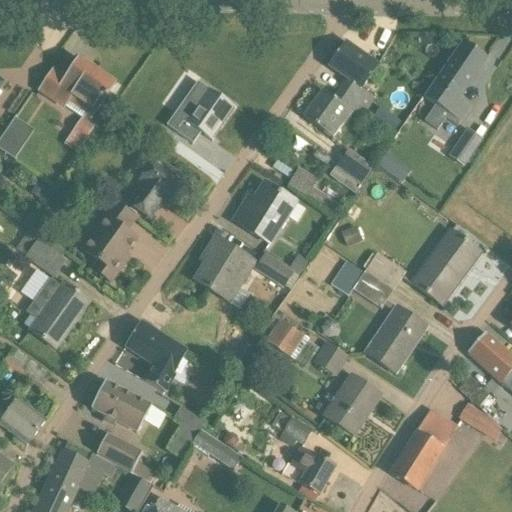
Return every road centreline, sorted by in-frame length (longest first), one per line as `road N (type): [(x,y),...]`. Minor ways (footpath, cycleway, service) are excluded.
road 1 (residential): [(19,511),(41,449),(349,5)]
road 2 (secondary): [(349,5),(54,0)]
road 3 (residential): [(359,511),(438,379),(511,280)]
road 4 (secondary): [(511,6),(349,5)]
